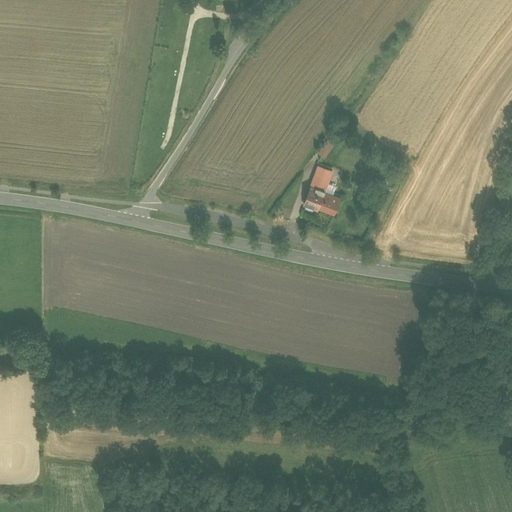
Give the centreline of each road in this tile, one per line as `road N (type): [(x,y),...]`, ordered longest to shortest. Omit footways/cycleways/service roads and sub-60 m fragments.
road 1 (tertiary): [(136,220),(338,265),(511,287)]
road 2 (unclassified): [(286,0),(237,51),(136,220)]
road 3 (tertiary): [(0,199),(136,220)]
